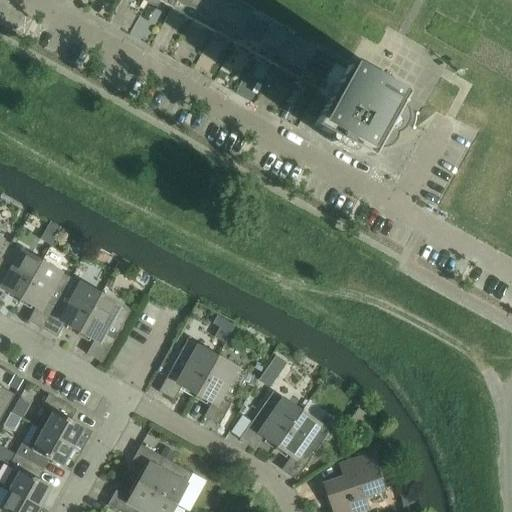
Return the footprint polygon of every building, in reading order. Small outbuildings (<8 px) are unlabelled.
[(154,0),(171,10),(176,0),(154,0)] [(176,0),(171,10),(193,21),(204,0),(176,0)] [(204,0),(193,21),(214,33),(231,0),(204,0)] [(233,0),(231,0),(214,33),(235,45),(253,11),(250,9),(247,6),(240,2),(235,1),(233,0)] [(253,11),(235,45),(256,56),(274,23),(271,21),(268,17),(261,14),(256,13),(253,11)] [(274,23),(256,56),(276,68),(295,34),(292,33),(289,29),(282,25),(277,24),(274,23)] [(295,34),(276,68),(297,80),(316,46),(313,44),(310,41),(303,37),(298,36),(295,34)] [(297,80),(317,91),(318,91),(337,58),(334,56),(330,53),(324,49),(319,48),(316,46),(297,80)] [(318,91),(317,91),(304,115),(316,122),(313,127),(370,158),(385,131),(387,132),(389,132),(392,132),(394,132),(396,132),(398,131),(400,130),(401,130),(403,128),(405,126),(405,125),(406,124),(407,123),(407,121),(408,119),(408,116),(408,115),(407,113),(407,111),(406,109),(404,106),(403,105),(401,103),(405,95),(404,90),(384,79),(383,76),(381,74),(379,73),(377,73),(374,73),(360,66),(353,62),(349,63),(348,64),(337,58),(318,91)] [(0,239),(0,268),(12,246),(0,239)] [(12,246),(0,268),(0,301),(6,291),(21,300),(41,263),(12,246)] [(41,263),(21,300),(36,308),(28,322),(42,330),(71,279),(41,263)] [(71,279),(42,330),(57,338),(65,324),(79,332),(100,295),(71,279)] [(100,295),(79,332),(94,341),(86,355),(102,364),(130,312),(100,295)] [(182,387),(197,395),(217,358),(187,341),(158,393),(174,401),(182,387)] [(276,356),(268,368),(278,375),(286,364),(276,356)] [(217,358),(197,395),(212,404),(204,418),(219,427),(248,375),(217,358)] [(15,376),(10,386),(18,391),(23,381),(15,376)] [(0,407),(6,411),(14,396),(0,387),(0,407)] [(263,438),(277,447),(301,413),(273,393),(239,441),(254,451),(263,438)] [(49,410),(38,429),(73,448),(84,429),(67,419),(73,409),(49,395),(42,407),(49,410)] [(301,413),(277,447),(291,457),(282,471),(296,481),(330,433),(301,413)] [(11,414),(4,426),(13,431),(20,419),(11,414)] [(22,444),(16,455),(39,468),(45,458),(62,468),(73,448),(38,429),(28,447),(22,444)] [(147,469),(138,484),(175,505),(192,475),(141,446),(132,461),(147,469)] [(3,487),(10,491),(40,508),(51,488),(34,478),(39,468),(16,455),(9,466),(13,468),(3,487)] [(347,477),(324,485),(332,511),(362,511),(359,500),(384,491),(372,455),(343,464),(347,477)] [(171,511),(175,505),(138,484),(130,499),(116,491),(107,507),(116,511),(171,511)] [(0,511),(37,511),(40,508),(10,491),(0,507),(0,511)]
